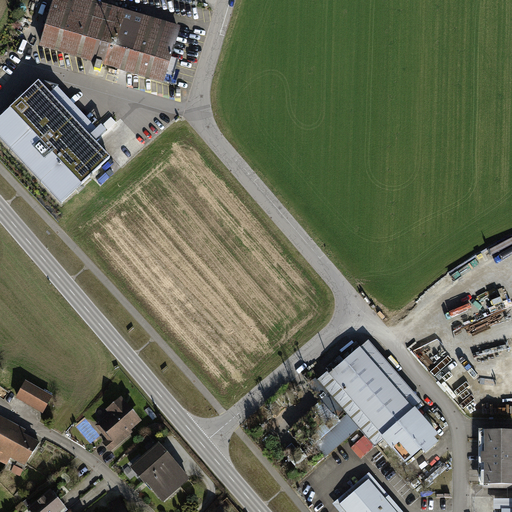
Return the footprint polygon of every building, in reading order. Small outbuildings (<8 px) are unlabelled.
[(181,29),(81,0),(57,0),(42,50),(83,62),(96,66),(104,68),(131,76),(165,86),(181,29)] [(0,115),(0,138),(61,203),(110,156),(38,80),(19,97),(0,115)] [(360,347),(414,409),(417,407),(423,402),(369,340),(360,347)] [(327,371),(318,379),(376,446),(384,439),(405,464),(440,434),(417,407),(414,409),(360,347),(330,374),(327,371)] [(26,381),(17,396),(43,412),(52,397),(26,381)] [(143,421),(122,396),(105,410),(109,414),(96,425),(108,439),(103,442),(111,451),(127,438),(134,432),(132,430),(143,421)] [(0,460),(7,465),(11,458),(26,466),(38,442),(24,434),(26,429),(0,415),(0,460)] [(511,432),(484,432),(484,484),(511,483),(511,432)] [(151,449),(130,467),(145,484),(146,485),(148,483),(163,501),(190,478),(159,442),(151,449)] [(291,456),(296,465),(310,458),(305,448),(291,456)] [(24,470),(14,466),(11,472),(20,476),(24,470)] [(339,511),(347,511),(340,503),(370,478),(398,511),(403,511),(370,472),(332,503),(339,511)] [(398,511),(370,478),(340,503),(347,511),(398,511)] [(50,488),(27,508),(30,511),(60,511),(66,507),(54,494),(50,488)] [(127,511),(118,498),(108,504),(112,510),(108,511),(127,511)] [(511,511),(511,500),(494,500),(494,510),(502,510),(501,511),(511,511)]
